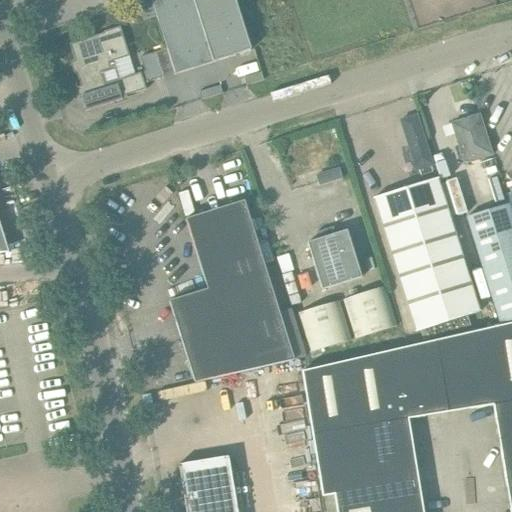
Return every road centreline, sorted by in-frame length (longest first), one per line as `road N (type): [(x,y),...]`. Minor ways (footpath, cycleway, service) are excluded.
road 1 (unclassified): [(49,178),(511,35)]
road 2 (unclassified): [(126,511),(107,385),(49,178)]
road 3 (unclassified): [(49,178),(0,26)]
